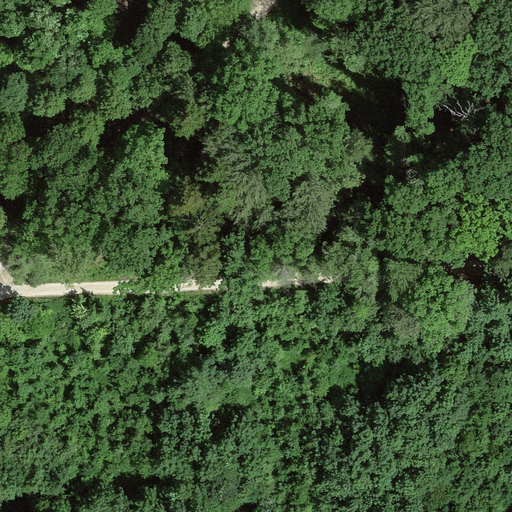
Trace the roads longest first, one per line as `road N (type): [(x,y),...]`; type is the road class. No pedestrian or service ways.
road 1 (track): [(511,265),(0,296)]
road 2 (track): [(262,0),(0,265)]
